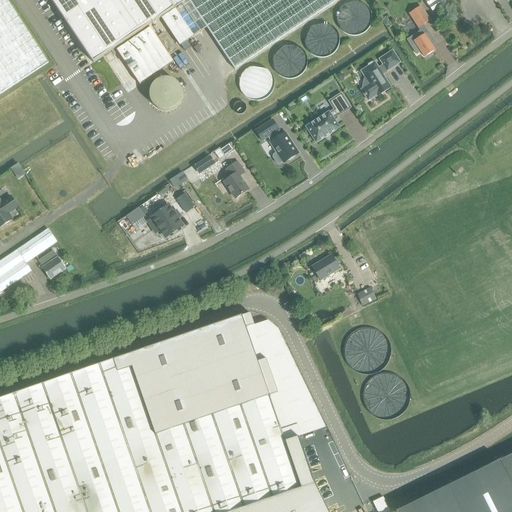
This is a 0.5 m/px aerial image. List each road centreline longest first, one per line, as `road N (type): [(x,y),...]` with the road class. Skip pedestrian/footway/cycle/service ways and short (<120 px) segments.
road 1 (unclassified): [(0,386),(253,302),(282,315),(352,461),(376,479),(408,478),(511,424)]
road 2 (unclassified): [(0,321),(214,240),(311,182),(511,31)]
road 3 (unclassified): [(511,82),(249,268),(0,364)]
road 4 (unclassified): [(0,250),(104,178)]
